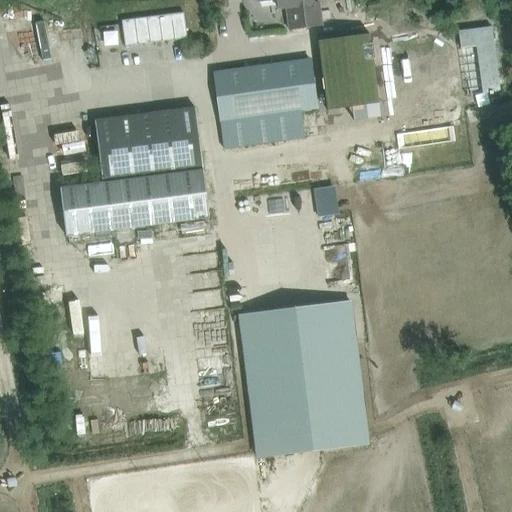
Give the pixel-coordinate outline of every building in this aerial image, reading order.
[(312,0),(258,0),(258,1),(267,0),(276,0),(278,10),(285,9),(288,30),(321,26),(318,4),(313,4),(312,0)] [(125,47),(187,38),(183,13),(121,21),(125,47)] [(332,57),(318,59),(326,112),(351,109),(353,128),(381,124),(369,35),(330,40),(332,57)] [(212,74),(219,122),(223,149),(303,138),(299,111),(317,108),(311,60),(212,74)] [(93,120),(101,182),(58,188),(64,235),(207,218),(194,108),(93,120)] [(242,169),(246,193),(282,188),(278,163),(242,169)] [(334,185),(313,188),(317,216),(338,213),(338,210),(334,185)] [(257,196),(257,212),(272,212),(272,197),(257,196)]
